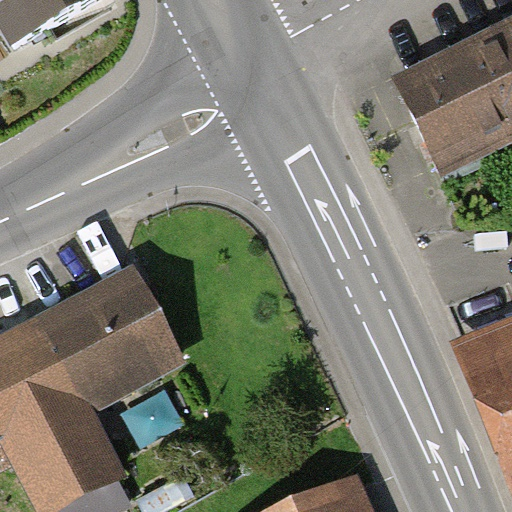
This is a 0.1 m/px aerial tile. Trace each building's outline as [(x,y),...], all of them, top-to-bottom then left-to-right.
[(0,0),(0,35),(5,32),(16,51),(104,0),(0,0)] [(511,41),(398,96),(442,187),(511,153),(511,41)] [(136,270),(41,319),(94,418),(187,369),(136,270)] [(94,418),(41,319),(0,340),(0,478),(11,472),(31,511),(74,511),(128,484),(94,418)] [(511,320),(453,344),(511,493),(511,320)] [(358,511),(351,495),(311,511),(358,511)]
